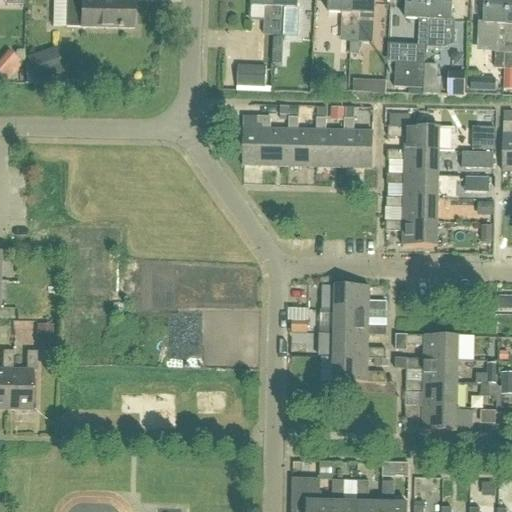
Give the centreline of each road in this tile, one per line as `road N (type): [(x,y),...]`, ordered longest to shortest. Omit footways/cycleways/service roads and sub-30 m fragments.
road 1 (residential): [(270,511),(277,267)]
road 2 (residential): [(511,275),(277,267)]
road 3 (residential): [(187,130),(0,126)]
road 4 (residential): [(277,267),(187,130)]
road 5 (residential): [(187,130),(190,0)]
